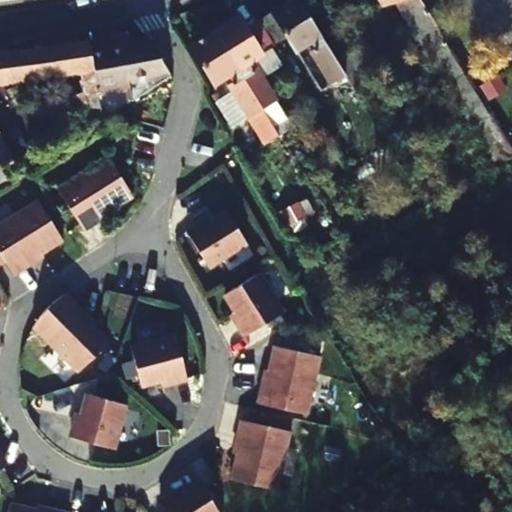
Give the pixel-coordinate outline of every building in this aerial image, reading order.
[(321,39),(296,0),(291,0),(260,21),(275,45),(285,38),(292,48),(306,40),(312,50),(308,53),(329,86),(345,76),(333,57),(321,39)] [(363,0),(318,0),(323,10),(325,11),(343,5),(351,22),(369,15),(363,0)] [(433,41),(429,43),(441,61),(455,52),(436,21),(422,0),(376,0),(380,6),(394,1),(419,38),(427,33),(433,41)] [(275,45),(260,21),(246,30),(241,22),(218,38),(264,110),(281,98),(263,69),(257,74),(250,62),(275,45)] [(321,39),(333,57),(344,50),(333,31),(321,39)] [(169,74),(146,35),(105,42),(104,36),(88,39),(97,78),(100,92),(131,85),(133,99),(169,74)] [(247,122),(251,118),(264,110),(218,38),(195,53),(216,87),(227,80),(232,90),(228,93),(247,122)] [(4,51),(8,81),(81,72),(94,125),(106,118),(100,92),(97,78),(88,39),(4,51)] [(264,110),(251,118),(260,133),(273,124),(264,110)] [(0,185),(20,173),(0,131),(0,185)] [(136,202),(110,161),(60,192),(87,237),(100,228),(98,225),(136,202)] [(281,214),(288,225),(306,213),(299,202),(281,214)] [(66,246),(40,204),(0,229),(0,252),(17,280),(30,272),(28,269),(66,246)] [(248,247),(228,216),(204,231),(201,227),(187,235),(210,271),(248,247)] [(324,254),(330,263),(353,249),(347,239),(323,253),(324,254)] [(280,317),(257,279),(225,298),(240,323),(236,326),(244,340),(280,317)] [(92,324),(81,312),(50,343),(82,375),(109,348),(88,328),(92,324)] [(185,381),(174,338),(130,350),(140,387),(168,379),(169,385),(185,381)] [(321,360),(274,349),(263,392),(260,391),(256,406),(307,418),(321,360)] [(127,405),(91,395),(84,423),(78,422),(74,437),(115,449),(127,405)] [(291,435),(240,423),(237,438),(240,439),(230,482),(277,493),(291,435)] [(0,472),(11,465),(3,452),(0,453),(0,472)] [(174,496),(160,504),(165,511),(218,511),(201,485),(177,501),(174,496)]
